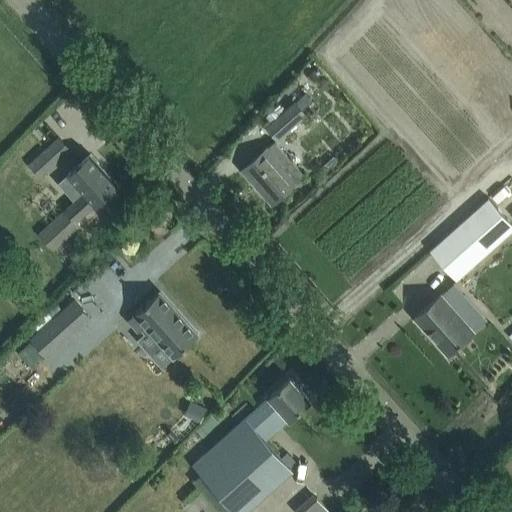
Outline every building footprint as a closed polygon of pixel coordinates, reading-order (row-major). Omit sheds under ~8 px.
[(305,113),(301,108),(313,98),(306,91),(295,101),(266,126),(277,138),(305,113)] [(59,136),(29,163),(41,176),(71,149),(59,136)] [(273,141),(241,169),(271,203),(296,181),(299,184),(306,177),(273,141)] [(117,183),(90,153),(69,171),(86,190),(74,201),(66,208),(38,234),(51,248),(79,222),(76,219),(84,212),(117,183)] [(511,222),(489,197),(430,249),(456,279),(511,228),(511,222)] [(158,256),(197,280),(215,251),(176,227),(158,256)] [(103,242),(79,266),(106,291),(129,266),(103,242)] [(173,355),(198,334),(159,290),(127,318),(138,331),(146,324),(173,355)] [(441,292),(414,316),(447,354),(474,330),(441,292)] [(310,398),(290,376),(267,396),(267,397),(246,415),(192,463),(200,472),(194,478),(224,511),(242,511),(292,468),(253,425),(278,404),(289,417),(310,398)] [(199,421),(206,407),(191,398),(183,413),(199,421)] [(301,511),(329,511),(343,500),(330,486),(301,511)]
